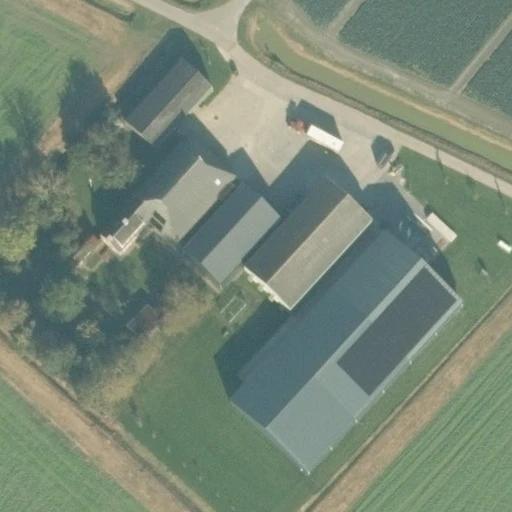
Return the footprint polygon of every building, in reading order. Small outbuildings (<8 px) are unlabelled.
[(126,126),(156,155),(213,94),(183,65),(126,126)] [(244,275),(291,317),(373,227),(326,185),(286,229),(243,190),(239,194),(233,189),(237,185),(188,140),(132,201),(135,203),(101,241),(110,250),(115,245),(124,253),(138,237),(144,242),(153,231),(176,253),(221,203),(226,208),(183,256),(221,291),(272,235),(277,239),(244,275)] [(62,266),(72,276),(99,246),(89,237),(62,266)] [(461,307),(386,239),(331,300),(276,359),(351,428),(405,368),(461,307)] [(148,311),(129,331),(143,344),(162,324),(148,311)]
